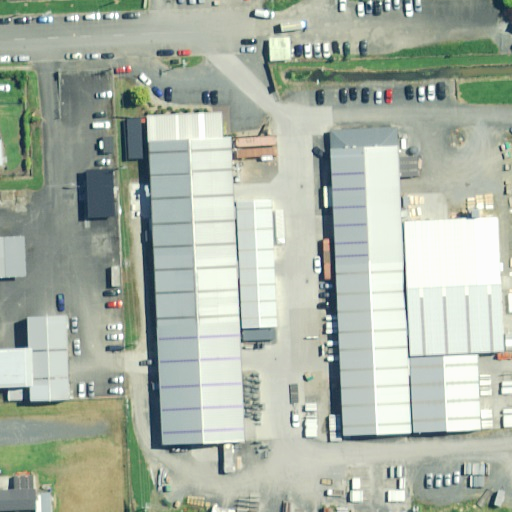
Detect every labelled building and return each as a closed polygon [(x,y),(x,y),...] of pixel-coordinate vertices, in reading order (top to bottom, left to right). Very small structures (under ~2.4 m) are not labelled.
[(291,60),(290,38),(269,38),(270,61),(291,60)] [(232,450),(217,118),(137,122),(152,453),(232,450)] [(407,444),(395,159),(328,162),(340,446),(407,444)] [(114,218),(113,170),(87,171),(87,218),(114,218)] [(498,216),(404,219),(409,358),(502,352),(498,216)] [(113,258),(83,259),(89,390),(119,389),(113,258)] [(63,406),(60,320),(16,322),(17,350),(19,393),(20,408),(63,406)] [(17,350),(0,351),(0,393),(19,393),(17,350)] [(473,359),(407,362),(413,443),(477,440),(473,359)]
